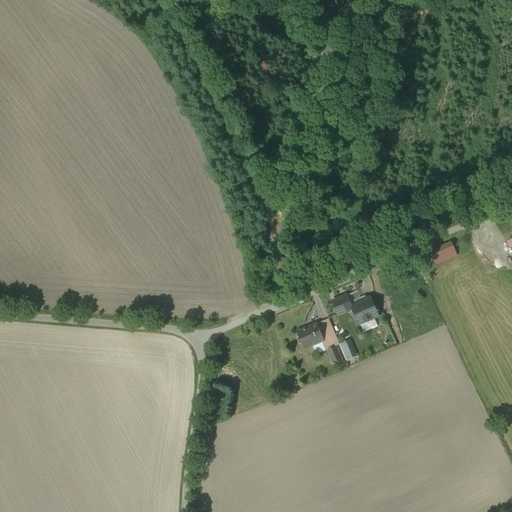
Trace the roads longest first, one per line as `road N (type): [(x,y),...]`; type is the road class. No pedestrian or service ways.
road 1 (unclassified): [(198,342),(511,206)]
road 2 (track): [(272,309),(281,173),(335,0)]
road 3 (track): [(274,224),(199,51),(167,0)]
road 4 (unclassified): [(198,342),(163,330),(0,316)]
road 5 (unclassified): [(186,511),(204,368),(198,342)]
